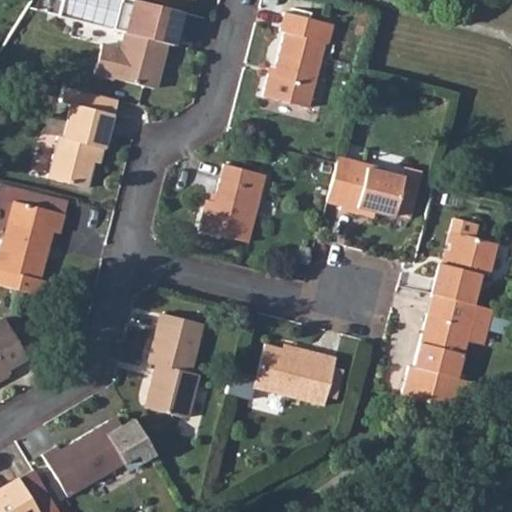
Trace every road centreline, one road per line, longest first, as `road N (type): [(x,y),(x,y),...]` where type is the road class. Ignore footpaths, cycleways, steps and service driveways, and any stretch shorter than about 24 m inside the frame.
road 1 (residential): [(120,264),(152,149),(212,115),(241,0)]
road 2 (residential): [(120,264),(298,308),(355,303)]
road 3 (residential): [(0,431),(88,381),(120,264)]
